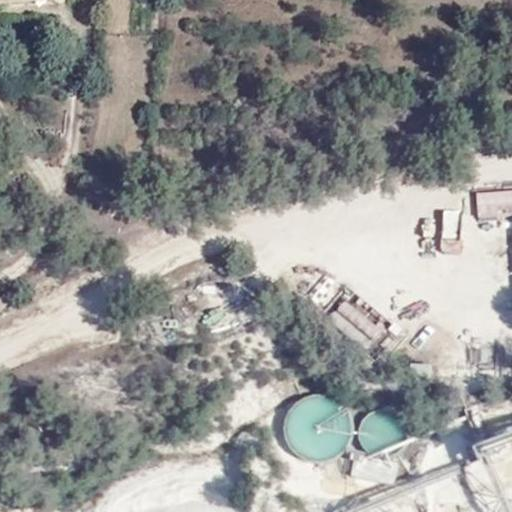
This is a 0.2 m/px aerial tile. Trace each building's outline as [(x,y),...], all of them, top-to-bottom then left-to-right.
[(56,0),(0,0),(0,9),(57,7),(56,0)] [(431,223),(431,248),(446,248),(445,223),(431,223)] [(423,249),(421,225),(409,225),(410,250),(423,249)] [(434,250),(435,274),(447,274),(446,250),(434,250)] [(334,310),(372,340),(387,322),(349,292),(334,310)] [(348,411),(341,401),(331,394),(320,391),(309,392),(298,397),(290,405),(285,414),(283,424),(285,435),(290,444),(297,452),(306,457),(317,458),(327,457),(337,452),(345,444),(350,433),(351,422),(348,411)] [(408,427),(404,419),(399,413),(391,409),(383,408),(375,410),(368,414),(363,420),(360,427),(359,435),(361,443),(365,449),(372,454),(379,457),(387,457),(394,455),(401,450),(406,443),(408,435),(408,427)]
